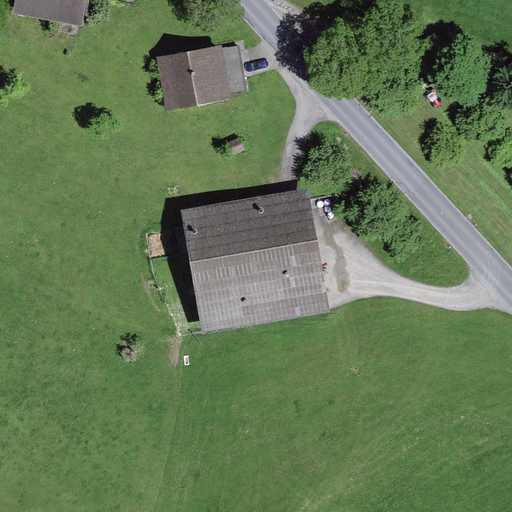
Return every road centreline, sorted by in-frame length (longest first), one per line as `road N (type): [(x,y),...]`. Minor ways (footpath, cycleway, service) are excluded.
road 1 (tertiary): [(249,0),(322,88),(511,284)]
road 2 (track): [(508,280),(449,298),(368,275),(296,174),(294,149),(322,88)]
